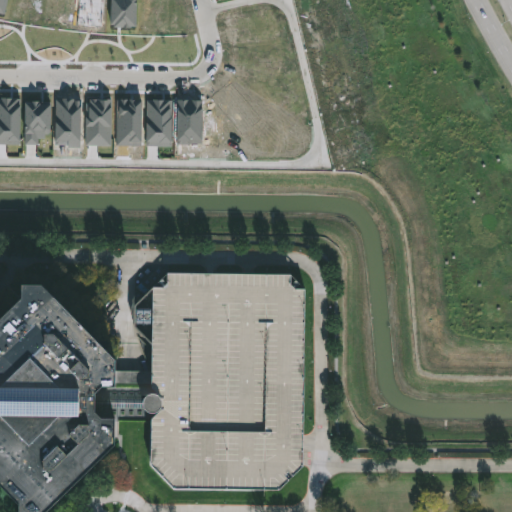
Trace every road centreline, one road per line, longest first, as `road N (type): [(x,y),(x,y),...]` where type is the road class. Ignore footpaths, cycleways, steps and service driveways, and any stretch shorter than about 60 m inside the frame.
road 1 (residential): [(0,250),(284,257),(311,265),(319,290),(314,511)]
road 2 (residential): [(0,81),(188,84),(211,71),(218,53),(204,0)]
road 3 (residential): [(320,465),(511,464)]
